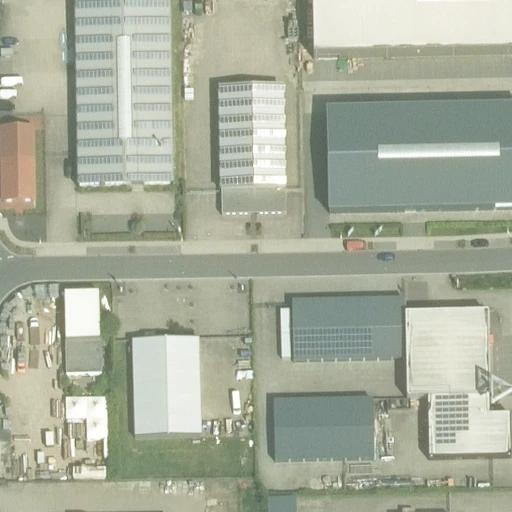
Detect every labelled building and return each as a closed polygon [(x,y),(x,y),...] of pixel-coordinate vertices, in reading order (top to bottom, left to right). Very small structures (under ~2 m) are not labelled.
[(511,0),(301,0),(304,63),(511,57),(511,0)] [(171,4),(76,6),(77,35),(172,33),(171,4)] [(172,33),(77,35),(79,156),(174,155),(172,33)] [(284,93),(218,94),(223,193),(285,192),(284,93)] [(511,110),(328,114),(330,216),(511,212),(511,110)] [(34,131),(3,131),(5,203),(35,203),(34,131)] [(174,155),(79,156),(80,187),(174,185),(174,155)] [(285,192),(223,193),(223,217),(287,216),(285,192)] [(294,364),(407,360),(405,318),(405,301),(292,305),(294,364)] [(102,302),(68,302),(68,379),(102,379),(102,302)] [(489,316),(405,318),(407,360),(407,401),(428,401),(491,400),(489,316)] [(200,340),(134,342),(137,440),(202,439),(200,340)] [(85,442),(107,442),(106,400),(85,400),(85,442)] [(491,418),(491,400),(428,401),(429,463),(511,461),(511,418),(491,418)] [(376,404),(278,405),(278,467),(377,466),(376,404)] [(294,511),(294,500),(266,500),(265,511),(294,511)]
